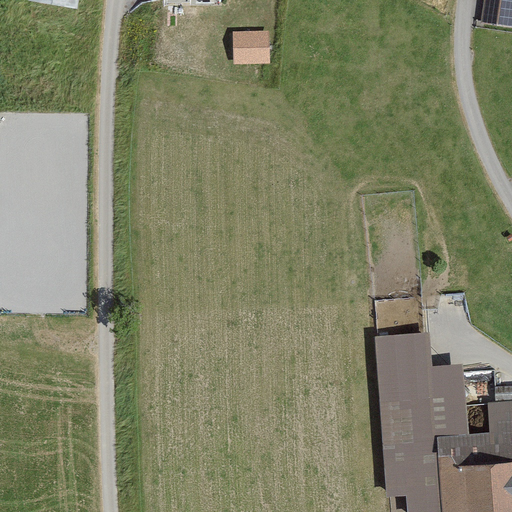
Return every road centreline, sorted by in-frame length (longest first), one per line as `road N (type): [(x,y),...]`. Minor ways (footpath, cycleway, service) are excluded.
road 1 (residential): [(116,0),(104,198),(113,511)]
road 2 (residential): [(466,0),(464,95),(511,204)]
